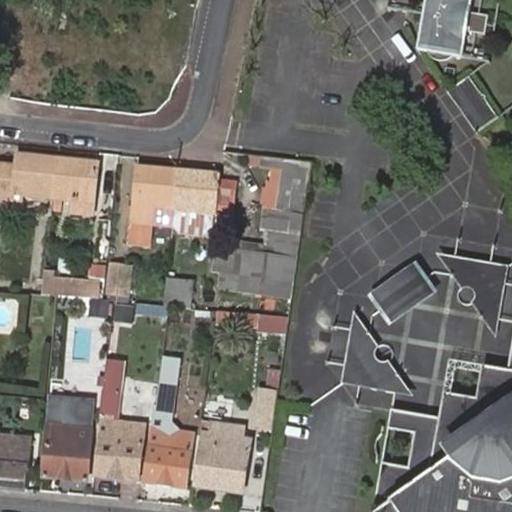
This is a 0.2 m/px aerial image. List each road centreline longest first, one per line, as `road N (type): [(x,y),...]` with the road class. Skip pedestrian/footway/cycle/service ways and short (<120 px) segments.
road 1 (residential): [(0,124),(162,142),(185,135),(199,116),(225,0)]
road 2 (unknown): [(196,121),(347,155)]
